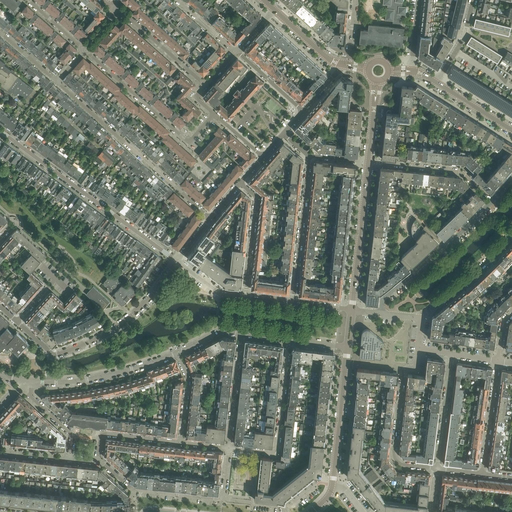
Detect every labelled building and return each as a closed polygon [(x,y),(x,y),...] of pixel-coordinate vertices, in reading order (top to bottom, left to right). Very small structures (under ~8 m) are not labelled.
[(16,8),(18,6),(21,3),(17,0),(0,0),(10,8),(8,11),(13,16),(15,14),(14,13),(15,11),(14,10),(16,8)] [(35,0),(82,41),(87,35),(88,34),(82,29),(49,0),(35,0)] [(74,10),(80,15),(81,14),(66,0),(62,0),(61,2),(63,4),(65,3),(73,11),(74,10)] [(89,8),(92,11),(99,3),(95,0),(89,8)] [(130,7),(135,11),(141,4),(136,0),(130,7)] [(170,0),(164,0),(161,4),(156,9),(160,12),(161,10),(159,9),(163,6),(164,7),(170,0)] [(174,3),(170,0),(164,7),(161,10),(163,11),(166,8),(168,10),(174,3)] [(196,0),(191,6),(194,9),(200,3),(202,0),(199,0),(198,1),(196,0)] [(203,6),(198,12),(201,15),(207,9),(209,7),(212,3),(209,0),(204,6),(203,6)] [(246,1),(244,0),(240,0),(234,7),(238,10),(246,1)] [(303,2),(300,0),(297,0),(290,8),(294,11),(302,2),(303,2)] [(331,0),(337,5),(338,5),(337,9),(347,10),(348,0),(331,0)] [(394,45),(402,46),(403,39),(406,40),(406,36),(403,35),(404,28),(400,27),(400,24),(401,14),(405,15),(406,7),(402,6),(402,3),(403,3),(403,0),(383,0),(383,5),(387,5),(387,9),(386,9),(385,20),(393,21),(392,27),(391,27),(391,26),(390,26),(390,27),(386,26),(382,26),(382,25),(382,26),(378,25),(377,25),(373,25),(373,24),(368,24),(368,30),(361,30),(359,43),(367,44),(367,42),(375,43),(376,43),(384,44),(385,44),(393,45),(394,45)] [(238,10),(242,14),(251,5),(246,1),(238,10)] [(297,14),(298,15),(306,6),(302,2),(294,11),(297,14)] [(99,3),(92,11),(96,14),(103,7),(99,3)] [(174,3),(168,10),(166,11),(168,13),(169,11),(171,13),(171,12),(177,6),(174,3)] [(194,9),(198,12),(203,6),(200,3),(194,9)] [(137,17),(143,10),(139,7),(141,4),(135,11),(133,13),(137,17)] [(242,14),(246,18),(255,9),(251,5),(242,14)] [(66,40),(27,6),(21,13),(60,47),(66,40)] [(172,16),(173,17),(180,9),(177,6),(171,12),(173,14),(172,16)] [(299,16),(302,19),(310,10),(306,6),(298,15),(299,16)] [(103,7),(96,14),(97,15),(95,17),(100,21),(104,16),(104,15),(99,11),(103,7)] [(201,15),(205,18),(213,9),(212,8),(209,11),(207,9),(201,15)] [(180,9),(173,17),(175,18),(176,17),(177,18),(183,12),(180,9)] [(213,9),(205,18),(208,22),(214,15),(215,14),(217,12),(213,9)] [(255,9),(246,18),(250,22),(259,13),(255,9)] [(143,10),(137,17),(141,21),(147,14),(143,10)] [(306,22),(314,14),(310,10),(302,19),(306,21),(306,22)] [(178,21),(179,23),(186,15),(183,12),(177,18),(179,20),(178,21)] [(15,18),(22,24),(24,22),(18,17),(20,15),(18,13),(16,16),(17,16),(15,18)] [(237,25),(241,30),(246,34),(261,17),(261,15),(259,13),(250,22),(248,24),(248,23),(247,24),(246,24),(241,20),(237,25)] [(141,21),(146,25),(152,18),(147,14),(141,21)] [(214,15),(208,22),(211,24),(217,16),(215,14),(214,15)] [(314,14),(306,22),(307,23),(311,26),(318,18),(319,17),(314,14)] [(186,15),(179,23),(177,25),(178,27),(182,22),(184,24),(189,17),(186,15)] [(6,21),(4,20),(0,24),(0,25),(3,28),(8,23),(11,19),(9,17),(6,21)] [(90,23),(95,27),(100,21),(95,17),(90,23)] [(189,17),(184,24),(185,25),(183,28),(181,26),(179,29),(182,32),(185,28),(192,20),(189,17)] [(214,27),(215,28),(223,19),(222,18),(221,19),(219,17),(212,25),(214,27)] [(152,18),(146,25),(150,28),(156,21),(152,18)] [(318,18),(311,26),(314,29),(314,30),(324,20),(322,18),(321,20),(318,18)] [(215,28),(219,32),(226,24),(224,22),(225,21),(223,19),(215,28)] [(3,28),(7,32),(13,24),(15,23),(16,21),(14,20),(10,25),(8,23),(3,28)] [(190,29),(195,23),(192,20),(185,28),(186,29),(188,27),(190,29)] [(324,20),(314,30),(315,31),(315,30),(319,33),(326,25),(324,23),(325,21),(324,20)] [(7,32),(11,35),(16,30),(13,28),(18,22),(16,21),(15,23),(13,24),(7,32)] [(150,28),(154,32),(160,25),(156,21),(150,28)] [(340,31),(345,32),(346,22),(338,21),(338,23),(340,23),(339,31),(340,31)] [(119,28),(121,33),(122,34),(129,26),(125,22),(119,28)] [(255,38),(255,39),(260,43),(261,41),(265,44),(269,40),(265,37),(274,27),(269,22),(261,31),(262,31),(255,39),(255,38)] [(95,27),(90,23),(85,29),(89,33),(95,27)] [(190,32),(191,33),(198,25),(195,23),(190,29),(191,30),(190,32)] [(219,32),(223,35),(231,26),(229,24),(228,25),(226,24),(219,32)] [(110,31),(117,38),(121,33),(119,28),(115,25),(112,29),(110,31)] [(154,32),(158,36),(164,29),(160,25),(154,32)] [(194,33),(195,34),(201,28),(198,25),(191,33),(188,37),(191,40),(194,36),(192,35),(194,33)] [(329,27),(326,25),(319,33),(322,36),(323,37),(332,27),(330,26),(329,27)] [(16,30),(11,35),(15,38),(24,28),(22,26),(18,31),(16,30)] [(129,26),(122,34),(127,37),(133,30),(129,26)] [(231,26),(223,35),(226,38),(233,30),(231,28),(232,27),(231,26)] [(265,37),(269,40),(273,44),(282,34),(274,27),(265,37)] [(333,29),(332,27),(323,37),(323,38),(324,38),(327,41),(335,33),(332,30),(333,29)] [(15,38),(19,42),(27,32),(24,28),(15,38)] [(195,34),(194,36),(191,40),(194,42),(195,44),(197,41),(195,40),(198,37),(198,38),(201,35),(202,36),(205,32),(201,28),(195,34)] [(158,36),(162,40),(169,33),(164,29),(158,36)] [(127,37),(131,41),(138,34),(133,30),(127,37)] [(231,42),(235,35),(237,32),(236,30),(235,31),(233,30),(226,38),(229,41),(231,42)] [(236,36),(241,40),(246,34),(241,30),(236,36)] [(19,42),(23,45),(27,40),(25,38),(30,33),(28,31),(27,32),(19,42)] [(117,38),(110,31),(104,38),(111,44),(117,38)] [(162,40),(167,43),(173,36),(169,33),(162,40)] [(204,37),(210,43),(214,39),(207,33),(204,37)] [(340,33),(335,33),(327,41),(328,42),(328,43),(339,44),(340,33)] [(138,34),(131,41),(135,45),(142,37),(138,34)] [(273,44),(281,51),(290,41),(282,34),(273,44)] [(183,37),(194,47),(196,45),(184,35),(183,37)] [(241,40),(236,36),(235,35),(231,42),(232,43),(234,45),(236,45),(241,40)] [(167,43),(171,47),(177,40),(173,36),(167,43)] [(430,37),(420,36),(418,56),(437,68),(453,43),(445,38),(444,37),(441,42),(443,43),(435,57),(427,52),(429,41),(430,41),(430,37)] [(476,39),(471,36),(467,44),(471,47),(476,39)] [(142,37),(135,45),(137,47),(134,51),(132,54),(138,59),(141,56),(136,52),(139,48),(139,49),(146,41),(142,37)] [(111,44),(104,38),(100,42),(106,48),(108,45),(110,46),(111,44)] [(28,39),(27,40),(23,45),(26,48),(32,41),(31,40),(30,41),(28,39)] [(215,48),(214,49),(216,51),(221,45),(214,39),(210,43),(215,48)] [(255,39),(249,45),(254,49),(255,48),(260,43),(255,39)] [(480,42),(476,39),(471,47),(475,49),(480,42)] [(177,40),(171,47),(175,51),(181,44),(177,40)] [(1,51),(2,52),(9,45),(5,41),(0,47),(2,49),(1,51)] [(34,43),(32,41),(26,48),(30,51),(35,45),(33,44),(34,43)] [(146,41),(139,49),(144,52),(150,45),(146,41)] [(299,49),(290,41),(281,51),(290,59),(299,49)] [(484,45),(480,42),(475,49),(480,52),(484,45)] [(35,46),(35,45),(30,51),(33,55),(42,45),(40,43),(38,46),(36,46),(35,45),(35,46)] [(66,48),(67,48),(74,54),(75,52),(77,50),(70,43),(66,48)] [(172,121),(180,128),(186,122),(142,83),(99,44),(93,51),(101,58),(105,61),(120,75),(121,75),(135,88),(138,91),(149,101),(153,104),(169,118),(172,121)] [(186,47),(181,44),(175,51),(179,55),(186,47)] [(9,45),(2,52),(0,55),(0,56),(1,57),(6,52),(8,54),(13,48),(9,45)] [(33,55),(37,58),(40,54),(42,52),(40,50),(44,46),(42,45),(33,55)] [(150,45),(144,52),(148,56),(154,49),(150,45)] [(221,45),(216,51),(221,56),(226,51),(226,50),(221,45)] [(245,52),(248,55),(254,49),(249,45),(244,51),(245,52)] [(489,47),(484,45),(480,52),(484,55),(489,47)] [(186,47),(179,55),(184,59),(190,51),(186,47)] [(493,50),(489,47),(484,55),(488,58),(493,50)] [(13,48),(8,54),(6,56),(9,58),(6,61),(7,63),(11,58),(17,51),(13,48)] [(63,53),(69,59),(72,56),(74,54),(67,48),(63,53)] [(254,49),(248,55),(252,59),(259,51),(255,48),(254,49)] [(148,56),(152,60),(159,52),(154,49),(148,56)] [(214,49),(211,53),(218,59),(221,56),(216,51),(214,49)] [(290,59),(298,66),(307,56),(299,49),(290,59)] [(497,53),(493,50),(488,58),(493,60),(497,53)] [(9,64),(11,65),(20,54),(17,51),(11,58),(13,59),(11,61),(12,61),(9,64)] [(252,59),(256,62),(263,55),(259,51),(252,59)] [(159,52),(152,60),(156,63),(163,56),(159,52)] [(511,54),(507,52),(502,61),(506,64),(511,54)] [(69,59),(63,53),(58,58),(65,64),(69,59)] [(211,53),(207,56),(215,63),(218,59),(211,53)] [(502,56),(497,53),(493,60),(497,63),(502,56)] [(20,54),(11,65),(15,69),(15,68),(13,66),(17,62),(19,64),(24,58),(20,54)] [(46,55),(41,61),(45,65),(50,59),(47,56),(46,55)] [(204,60),(212,67),(215,63),(207,56),(206,55),(202,58),(204,60)] [(256,62),(260,66),(267,58),(263,55),(256,62)] [(167,60),(163,56),(156,63),(160,67),(167,60)] [(315,64),(307,56),(298,66),(306,73),(315,64)] [(28,61),(24,58),(19,64),(20,65),(16,70),(18,72),(20,69),(28,61)] [(83,58),(79,63),(82,65),(81,67),(84,70),(85,68),(86,68),(90,64),(83,58)] [(260,66),(264,69),(270,61),(267,58),(260,66)] [(45,65),(49,68),(54,62),(50,59),(45,65)] [(191,64),(198,71),(203,65),(201,63),(201,64),(196,59),(191,64)] [(216,82),(217,82),(224,89),(234,78),(239,82),(250,70),(238,59),(237,59),(216,82)] [(167,60),(160,67),(165,71),(171,63),(167,60)] [(201,63),(203,65),(208,70),(212,67),(204,60),(201,63)] [(28,61),(20,69),(22,71),(24,69),(26,70),(27,69),(31,64),(28,61)] [(264,69),(267,72),(274,65),(270,61),(264,69)] [(54,62),(49,68),(52,71),(57,65),(54,63),(55,62),(54,62)] [(90,64),(86,68),(90,72),(92,74),(96,77),(101,71),(91,62),(90,64)] [(59,63),(57,65),(52,71),(56,74),(61,68),(63,66),(59,63)] [(82,65),(79,63),(74,69),(80,74),(84,70),(81,67),(82,65)] [(171,63),(165,71),(169,75),(176,67),(171,63),(171,64),(171,63)] [(35,67),(31,64),(27,69),(25,72),(29,75),(29,74),(35,68),(35,67)] [(315,64),(306,73),(314,81),(323,71),(315,64)] [(203,65),(198,71),(203,75),(204,75),(208,70),(203,65)] [(274,65),(267,72),(271,75),(277,69),(278,68),(274,65)] [(466,75),(453,66),(447,75),(461,83),(466,75)] [(0,67),(0,79),(3,82),(0,85),(0,86),(6,91),(8,89),(12,92),(12,91),(13,92),(14,90),(15,90),(31,102),(33,100),(28,97),(34,89),(21,80),(21,79),(17,76),(19,73),(13,68),(11,71),(10,71),(9,73),(1,67),(0,68),(0,67)] [(35,68),(29,74),(33,78),(35,76),(39,71),(35,68)] [(179,82),(185,76),(180,71),(179,71),(177,69),(165,84),(167,86),(173,79),(178,83),(179,82)] [(271,75),(275,79),(281,72),(277,69),(271,75)] [(63,80),(67,84),(71,79),(73,77),(73,76),(76,73),(72,70),(70,73),(69,73),(63,80)] [(34,84),(37,81),(43,74),(39,71),(35,76),(33,78),(32,80),(34,81),(32,83),(34,84)] [(96,77),(102,82),(105,79),(103,78),(105,75),(101,71),(96,77)] [(309,87),(313,90),(327,75),(323,71),(314,81),(309,87)] [(281,72),(275,79),(276,80),(276,81),(278,84),(285,76),(281,72)] [(43,74),(37,81),(39,83),(36,86),(38,88),(40,85),(46,78),(43,74)] [(220,102),(215,108),(229,120),(235,114),(234,113),(244,102),(245,102),(247,99),(248,99),(247,98),(258,87),(258,88),(264,82),(256,74),(255,74),(252,78),(251,78),(247,82),(248,83),(243,88),(242,87),(240,90),(237,88),(233,93),(235,95),(234,95),(235,96),(232,98),(233,99),(228,105),(228,104),(225,107),(220,102)] [(102,82),(106,86),(111,80),(105,75),(103,78),(105,79),(102,82)] [(461,83),(474,92),(479,83),(466,75),(461,83)] [(182,83),(183,84),(186,86),(191,81),(185,76),(179,82),(181,84),(182,83)] [(289,79),(285,76),(278,84),(282,87),(289,79)] [(337,108),(348,110),(348,109),(349,109),(352,81),(346,80),(342,76),(339,79),(335,84),(330,90),(334,94),(338,89),(339,89),(337,108)] [(74,77),(72,79),(67,84),(71,88),(78,81),(77,80),(74,77)] [(46,78),(40,85),(41,86),(42,87),(43,87),(44,88),(50,81),(46,78)] [(71,88),(75,91),(83,81),(80,78),(77,80),(78,81),(71,88)] [(155,81),(162,87),(164,85),(157,79),(155,81)] [(282,87),(286,90),(293,83),(289,79),(282,87)] [(111,87),(114,83),(111,80),(106,86),(109,89),(111,91),(113,89),(111,87)] [(54,84),(50,81),(44,88),(43,89),(45,91),(43,94),(44,95),(47,92),(54,84)] [(83,81),(75,91),(78,94),(87,85),(83,81)] [(186,111),(192,116),(194,114),(197,117),(197,116),(198,116),(198,115),(199,114),(200,114),(200,113),(201,112),(200,111),(200,110),(199,109),(185,97),(195,85),(191,81),(186,86),(183,84),(179,88),(182,91),(180,93),(178,91),(176,93),(172,90),(170,92),(177,98),(176,98),(182,103),(181,104),(184,107),(185,106),(188,109),(186,111)] [(203,97),(215,108),(220,102),(221,100),(218,97),(216,99),(215,98),(221,92),(224,89),(217,82),(214,85),(203,97)] [(113,89),(111,91),(115,94),(119,90),(120,88),(114,83),(111,87),(113,89)] [(286,90),(289,94),(297,86),(293,83),(286,90)] [(479,83),(474,92),(487,100),(493,91),(479,83)] [(52,93),(57,87),(54,84),(47,92),(44,95),(45,96),(48,93),(49,94),(49,93),(51,95),(52,92),(52,93)] [(78,94),(82,98),(88,91),(91,88),(87,85),(78,94)] [(415,93),(421,97),(425,90),(417,85),(417,86),(416,86),(415,86),(414,86),(413,86),(413,87),(412,87),(402,86),(401,93),(412,94),(412,93),(415,93)] [(297,86),(289,94),(293,97),(300,89),(297,86)] [(57,87),(52,93),(54,94),(53,95),(55,97),(56,96),(61,90),(57,87)] [(309,87),(305,91),(309,95),(313,90),(309,87)] [(300,89),(293,97),(297,101),(304,93),(300,89)] [(59,98),(60,100),(65,94),(61,90),(56,96),(57,96),(56,98),(58,99),(59,98)] [(127,97),(119,90),(115,94),(114,96),(118,99),(117,100),(119,101),(123,105),(129,99),(127,97)] [(328,92),(325,95),(329,99),(330,98),(331,98),(332,97),(331,97),(333,96),(332,95),(334,94),(330,90),(329,91),(328,91),(328,92)] [(421,102),(423,103),(430,93),(425,90),(421,97),(419,100),(422,101),(421,102)] [(82,98),(86,101),(92,94),(89,91),(88,91),(82,98)] [(304,93),(297,101),(301,104),(309,95),(305,91),(304,93)] [(487,100),(501,108),(506,100),(493,91),(487,100)] [(400,104),(412,105),(413,98),(412,98),(412,94),(401,93),(400,104)] [(430,93),(423,103),(428,106),(434,96),(430,93)] [(65,94),(60,100),(58,102),(62,105),(69,97),(65,94)] [(86,101),(89,104),(95,97),(96,96),(94,94),(93,95),(92,95),(93,94),(92,94),(86,101)] [(321,100),(326,105),(330,100),(329,99),(325,95),(321,100)] [(439,99),(434,96),(428,106),(432,109),(439,99)] [(69,97),(62,105),(65,109),(68,106),(73,100),(69,97)] [(95,97),(89,104),(93,107),(99,100),(96,98),(95,97)] [(131,100),(129,99),(123,105),(127,108),(129,110),(131,108),(129,106),(133,102),(131,100)] [(432,109),(437,112),(444,102),(439,99),(432,109)] [(48,100),(42,108),(45,110),(50,102),(48,100)] [(73,100),(68,106),(70,108),(65,113),(66,115),(70,110),(76,104),(73,100)] [(99,100),(93,107),(96,110),(102,103),(99,100)] [(317,104),(326,111),(329,108),(326,105),(321,100),(319,102),(317,104)] [(501,108),(511,115),(511,103),(506,100),(501,108)] [(134,112),(138,107),(133,102),(129,106),(131,108),(129,110),(133,113),(134,112)] [(448,105),(444,102),(437,112),(442,115),(448,105)] [(96,110),(100,114),(105,109),(107,107),(102,103),(96,110)] [(73,111),(75,112),(80,107),(76,104),(70,110),(72,112),(73,111)] [(314,108),(322,115),(326,111),(317,104),(316,106),(314,108)] [(399,115),(411,116),(412,105),(400,104),(399,114),(399,115)] [(453,108),(448,105),(442,115),(441,116),(446,119),(453,108)] [(140,106),(138,107),(134,112),(138,115),(140,117),(144,120),(149,114),(148,112),(140,106)] [(80,107),(75,112),(76,114),(72,119),(74,121),(83,110),(80,107)] [(348,110),(347,115),(348,116),(361,117),(361,111),(361,110),(361,109),(361,108),(360,108),(360,107),(359,107),(358,107),(357,107),(357,108),(356,108),(356,109),(356,110),(349,109),(348,109),(348,110)] [(322,115),(314,108),(312,110),(311,111),(319,119),(322,115)] [(458,111),(453,108),(446,119),(450,122),(458,111)] [(100,114),(104,117),(109,111),(107,109),(106,110),(105,109),(100,114)] [(111,109),(109,111),(104,117),(107,120),(112,115),(114,112),(111,109)] [(87,113),(83,110),(74,121),(75,123),(80,117),(82,119),(87,113)] [(192,116),(186,111),(185,110),(183,112),(184,113),(181,116),(187,121),(191,118),(192,116)] [(385,125),(397,126),(397,122),(413,124),(414,118),(411,117),(411,116),(399,115),(399,114),(394,114),(393,114),(392,114),(392,113),(392,112),(391,111),(390,110),(389,110),(388,110),(388,111),(387,111),(387,112),(387,113),(386,113),(385,125)] [(309,113),(307,115),(316,123),(319,119),(311,111),(309,113)] [(458,111),(450,122),(455,125),(462,114),(458,111)] [(0,118),(0,122),(5,126),(11,117),(9,114),(5,112),(4,114),(3,113),(0,118)] [(83,122),(84,123),(90,116),(87,113),(82,119),(84,121),(83,122)] [(149,114),(144,120),(150,125),(152,122),(151,120),(153,118),(151,116),(149,114)] [(455,125),(460,128),(467,117),(462,114),(455,125)] [(113,117),(112,115),(107,120),(111,123),(116,117),(114,115),(113,117)] [(307,115),(304,119),(314,128),(315,126),(314,125),(316,123),(307,115)] [(94,120),(90,116),(84,123),(85,123),(83,125),(84,126),(85,125),(87,127),(94,120)] [(8,129),(12,131),(17,123),(18,122),(12,117),(11,117),(5,126),(8,129)] [(111,123),(114,127),(119,122),(117,120),(118,119),(116,117),(111,123)] [(460,128),(465,131),(472,120),(467,117),(460,128)] [(150,125),(154,129),(159,123),(157,121),(153,118),(151,120),(152,122),(150,125)] [(301,123),(309,130),(311,128),(312,129),(314,128),(304,119),(303,120),(303,121),(301,123)] [(94,120),(87,127),(91,130),(98,123),(94,120)] [(114,127),(118,130),(123,123),(124,123),(120,120),(119,122),(114,127)] [(472,120),(465,131),(469,133),(476,123),(472,120)] [(123,123),(118,130),(122,133),(130,123),(128,121),(125,125),(123,123)] [(17,123),(12,131),(13,132),(18,136),(25,125),(22,123),(21,125),(18,122),(17,123)] [(122,133),(125,135),(132,127),(133,127),(131,125),(132,124),(130,122),(130,123),(122,133)] [(91,132),(94,135),(101,126),(98,123),(91,132)] [(159,123),(154,129),(158,132),(159,134),(160,134),(161,132),(160,130),(163,126),(161,125),(159,123)] [(309,130),(301,123),(299,125),(297,126),(305,133),(307,135),(309,133),(307,132),(309,130)] [(476,123),(469,133),(469,134),(474,137),(481,125),(476,123)] [(66,130),(71,134),(74,129),(70,124),(67,128),(66,130)] [(25,125),(18,136),(23,140),(30,131),(33,127),(31,125),(29,128),(25,125)] [(474,137),(478,140),(486,128),(481,125),(474,137)] [(100,135),(105,130),(101,126),(94,135),(97,138),(100,135)] [(161,132),(160,134),(164,137),(162,140),(165,143),(167,141),(169,142),(172,139),(167,134),(169,132),(163,126),(160,130),(161,132)] [(305,133),(297,126),(297,127),(294,130),(302,137),(305,133)] [(125,135),(128,138),(135,131),(136,130),(132,127),(125,135)] [(246,161),(249,163),(256,156),(230,133),(228,135),(218,127),(218,128),(217,129),(216,129),(216,130),(215,130),(214,131),(214,132),(217,135),(215,137),(221,142),(221,143),(223,140),(244,159),(243,160),(245,162),(246,161)] [(490,131),(486,128),(478,140),(483,143),(490,131)] [(71,134),(76,138),(79,133),(74,129),(71,134)] [(98,142),(99,143),(108,133),(105,130),(100,135),(102,137),(98,142)] [(128,138),(132,141),(139,133),(136,130),(135,131),(128,138)] [(490,131),(483,143),(487,146),(495,134),(490,131)] [(25,141),(30,145),(38,135),(37,133),(36,134),(33,132),(31,134),(31,133),(25,141)] [(79,133),(76,138),(77,137),(81,141),(84,137),(79,133)] [(108,133),(99,143),(98,144),(99,145),(105,139),(107,141),(112,135),(108,133)] [(139,133),(132,141),(135,144),(142,136),(139,133)] [(302,137),(309,143),(312,139),(307,135),(305,133),(302,137)] [(495,134),(487,146),(492,148),(500,137),(495,134)] [(38,135),(30,145),(36,149),(42,141),(44,138),(38,135)] [(112,135),(107,141),(105,142),(107,144),(106,146),(107,147),(115,139),(112,136),(112,135)] [(135,144),(139,147),(144,142),(142,140),(144,137),(146,139),(147,138),(144,135),(142,136),(135,144)] [(311,145),(312,146),(321,137),(319,135),(318,137),(316,135),(312,139),(309,143),(311,145)] [(221,142),(215,137),(199,155),(199,156),(202,159),(201,160),(212,170),(213,168),(204,160),(221,142)] [(321,137),(312,146),(314,148),(315,149),(323,141),(321,140),(322,138),(321,137)] [(501,145),(504,140),(500,137),(492,148),(497,151),(498,150),(501,145)] [(115,139),(107,147),(105,150),(107,151),(110,147),(112,149),(118,142),(115,139)] [(177,143),(172,139),(169,142),(167,141),(165,143),(167,145),(172,149),(177,143)] [(511,151),(511,144),(504,140),(501,145),(511,151),(511,152),(511,151)] [(44,142),(42,141),(36,149),(41,153),(46,146),(43,144),(44,142)] [(94,146),(89,141),(86,146),(86,147),(90,151),(94,146)] [(139,147),(142,150),(149,143),(147,141),(146,143),(144,142),(139,147)] [(323,141),(315,149),(316,150),(317,150),(318,152),(324,152),(326,141),(326,142),(323,141)] [(121,145),(118,142),(112,149),(114,150),(112,152),(114,154),(121,145)] [(149,143),(142,150),(145,153),(153,145),(149,142),(149,143)] [(286,156),(292,162),(303,163),(303,159),(299,156),(294,151),(293,151),(293,150),(291,149),(285,143),(284,142),(283,143),(280,146),(277,149),(286,156)] [(0,157),(1,158),(9,147),(4,143),(0,148),(0,157)] [(172,149),(177,154),(180,150),(178,149),(181,146),(177,143),(172,149)] [(154,144),(153,145),(145,153),(149,156),(154,151),(152,149),(156,145),(154,144)] [(41,153),(46,157),(52,148),(47,145),(46,146),(41,153)] [(121,145),(114,154),(116,155),(117,153),(119,155),(125,148),(121,145)] [(94,146),(90,151),(91,151),(94,153),(93,155),(94,157),(96,155),(96,154),(99,150),(94,146)] [(180,150),(177,154),(181,157),(186,151),(181,146),(178,149),(180,150)] [(14,150),(9,147),(1,158),(3,159),(3,158),(7,161),(14,150)] [(46,157),(51,160),(58,151),(53,147),(52,148),(46,157)] [(149,156),(152,159),(161,150),(157,147),(156,149),(158,150),(156,152),(154,151),(149,156)] [(119,158),(121,160),(128,151),(125,148),(119,155),(118,157),(120,158),(119,158)] [(107,151),(105,150),(104,149),(98,156),(102,160),(106,164),(109,166),(115,159),(109,153),(107,151)] [(286,156),(277,149),(271,156),(279,163),(286,156)] [(20,155),(14,150),(7,161),(10,163),(11,162),(14,163),(14,162),(16,164),(18,162),(18,161),(17,159),(20,155)] [(51,160),(56,164),(64,154),(58,150),(58,151),(51,160)] [(156,163),(161,157),(164,153),(161,150),(152,159),(156,163)] [(128,151),(121,160),(124,163),(132,154),(128,151)] [(186,151),(181,157),(185,160),(185,161),(187,162),(189,160),(187,158),(190,154),(186,151)] [(394,153),(382,152),(381,159),(406,161),(407,155),(394,153)] [(465,152),(462,152),(461,164),(465,164),(470,154),(464,154),(465,152)] [(56,164),(61,168),(68,159),(66,158),(68,156),(64,153),(64,154),(56,164)] [(126,164),(128,166),(135,158),(132,154),(124,163),(125,163),(124,164),(125,165),(126,164)] [(161,157),(156,163),(159,166),(168,156),(166,154),(163,159),(161,157)] [(189,160),(187,162),(191,166),(187,171),(189,173),(195,166),(192,164),(196,160),(196,159),(190,154),(187,158),(189,160)] [(465,164),(468,167),(476,158),(475,156),(474,158),(470,154),(465,164)] [(159,166),(162,169),(167,163),(165,161),(167,159),(169,160),(171,159),(168,156),(159,166)] [(264,164),(272,171),(279,163),(271,156),(264,164)] [(15,165),(20,169),(27,160),(23,157),(18,163),(18,162),(16,164),(15,165)] [(138,161),(135,158),(128,166),(127,167),(130,170),(138,161)] [(212,165),(214,167),(221,160),(219,158),(212,165)] [(468,167),(471,171),(479,163),(477,161),(478,160),(476,158),(468,167)] [(61,168),(67,172),(73,163),(68,159),(61,168)] [(32,163),(27,160),(20,169),(21,169),(20,171),(23,172),(22,173),(19,176),(22,178),(23,176),(24,176),(28,170),(27,169),(32,164),(32,163)] [(243,160),(240,162),(239,161),(238,163),(244,168),(244,169),(249,163),(246,161),(245,162),(243,160)] [(501,164),(510,172),(511,169),(511,165),(504,160),(501,164)] [(138,161),(130,170),(134,173),(142,164),(138,161)] [(324,167),(323,170),(327,171),(328,168),(332,169),(332,171),(333,163),(314,161),(313,166),(324,167)] [(72,176),(77,169),(79,165),(78,164),(77,165),(74,162),(73,163),(67,172),(72,176)] [(291,170),(302,171),(303,163),(292,162),(291,170)] [(470,174),(473,176),(479,169),(480,169),(482,166),(481,164),(482,163),(480,162),(479,163),(471,171),(473,172),(470,174)] [(167,163),(162,169),(166,172),(172,165),(170,163),(169,165),(167,163)] [(346,172),(345,174),(354,176),(355,166),(347,165),(347,164),(344,164),(333,163),(332,171),(342,172),(343,172),(344,172),(344,171),(346,172)] [(28,170),(24,176),(28,179),(29,178),(37,167),(33,164),(29,171),(28,170)] [(142,164),(134,173),(137,176),(138,175),(145,167),(142,164)] [(172,165),(166,172),(169,174),(176,166),(173,164),(172,165)] [(264,164),(261,168),(269,175),(272,171),(264,164)] [(497,168),(506,176),(510,172),(501,164),(497,168)] [(228,175),(235,180),(236,178),(243,170),(237,165),(233,169),(232,171),(228,175)] [(169,174),(172,177),(180,169),(176,166),(169,174)] [(324,167),(313,166),(312,176),(323,177),(323,170),(324,167)] [(37,167),(29,178),(30,179),(31,178),(33,180),(41,169),(37,167)] [(141,174),(143,176),(149,170),(145,167),(138,175),(140,176),(141,174)] [(172,177),(176,180),(181,175),(179,173),(181,171),(183,172),(184,171),(181,168),(180,169),(172,177)] [(257,172),(265,179),(269,175),(261,168),(257,172)] [(379,180),(391,181),(391,177),(392,178),(393,175),(392,175),(393,170),(381,168),(381,169),(380,169),(380,173),(380,175),(379,180)] [(497,168),(493,173),(502,181),(506,176),(497,168)] [(77,169),(72,176),(77,180),(81,175),(82,173),(77,169)] [(479,169),(473,176),(490,193),(492,193),(494,189),(485,182),(486,181),(476,173),(480,169),(479,169)] [(36,183),(37,184),(45,173),(42,170),(34,181),(36,182),(36,183)] [(141,182),(140,184),(141,185),(152,173),(149,170),(143,176),(145,178),(141,182)] [(290,177),(301,178),(302,171),(291,170),(290,177)] [(181,175),(176,180),(179,184),(186,177),(188,174),(186,172),(183,176),(181,175)] [(254,175),(262,183),(265,179),(257,172),(254,175)] [(45,173),(37,184),(35,186),(38,188),(40,185),(42,186),(50,176),(45,173)] [(79,181),(83,184),(91,174),(89,173),(88,174),(86,173),(79,181)] [(141,185),(143,186),(148,181),(150,182),(155,176),(152,173),(141,185)] [(489,177),(498,185),(502,181),(493,173),(489,177)] [(91,174),(83,184),(88,188),(93,182),(95,179),(92,177),(93,175),(91,174)] [(228,181),(231,183),(233,182),(235,180),(228,175),(224,180),(227,183),(228,181)] [(251,179),(259,186),(262,183),(254,175),(251,179)] [(150,185),(152,187),(159,179),(155,176),(150,182),(148,184),(150,186),(150,185)] [(311,186),(321,187),(322,185),(324,185),(325,180),(322,180),(323,177),(312,176),(311,186)] [(42,188),(45,191),(46,190),(54,179),(50,177),(42,187),(42,188)] [(486,181),(485,182),(494,189),(498,185),(489,177),(486,181)] [(48,190),(51,192),(53,190),(52,190),(58,182),(54,179),(46,190),(48,191),(48,190)] [(159,179),(152,187),(155,190),(162,182),(159,179)] [(248,184),(256,190),(259,186),(251,179),(248,182),(248,184)] [(459,181),(458,187),(461,190),(459,192),(460,193),(462,191),(468,185),(461,179),(459,181)] [(181,185),(186,190),(189,187),(187,185),(189,183),(185,180),(181,185)] [(227,183),(224,180),(220,185),(226,190),(228,188),(231,183),(228,181),(227,183)] [(378,187),(378,191),(390,192),(390,188),(391,189),(392,184),(391,184),(391,181),(379,180),(379,183),(378,187)] [(155,190),(159,193),(166,185),(162,182),(155,190)] [(53,190),(51,192),(47,198),(48,199),(51,195),(54,197),(55,195),(56,194),(62,186),(59,183),(58,183),(53,190)] [(101,186),(102,185),(100,183),(99,185),(96,184),(92,190),(96,193),(99,189),(101,186)] [(101,186),(99,189),(100,190),(97,194),(101,197),(106,190),(108,187),(103,183),(102,185),(101,186)] [(188,192),(190,194),(195,188),(191,185),(189,183),(187,185),(189,187),(186,190),(188,192)] [(161,197),(169,188),(166,185),(159,193),(155,197),(156,198),(157,197),(158,198),(160,195),(161,197)] [(220,191),(223,194),(224,192),(226,190),(220,185),(215,190),(218,193),(220,191)] [(56,196),(55,195),(54,197),(52,199),(54,201),(58,197),(59,196),(61,198),(67,189),(63,186),(56,196)] [(106,190),(101,197),(105,200),(106,200),(112,191),(114,189),(109,186),(108,187),(106,190)] [(259,186),(256,190),(260,194),(261,195),(262,193),(267,194),(259,186)] [(169,188),(161,197),(164,200),(165,199),(173,191),(169,188)] [(195,188),(190,194),(192,196),(194,197),(197,194),(199,196),(201,194),(201,193),(199,192),(195,188)] [(67,189),(61,198),(63,200),(63,201),(60,206),(62,207),(66,203),(65,202),(72,193),(67,189)] [(212,194),(218,200),(219,198),(219,197),(223,194),(220,191),(218,193),(215,190),(212,194)] [(112,191),(106,200),(110,204),(117,195),(112,191)] [(236,196),(241,199),(245,194),(242,191),(242,192),(240,192),(236,196)] [(377,198),(377,201),(389,203),(389,200),(394,200),(394,195),(391,195),(389,195),(390,192),(378,191),(378,194),(377,194),(377,198)] [(67,208),(69,210),(78,198),(75,195),(72,193),(66,202),(69,205),(67,208)] [(169,198),(173,202),(174,200),(176,202),(180,198),(174,193),(169,198)] [(470,196),(480,205),(484,201),(475,193),(473,195),(472,194),(470,196)] [(119,202),(124,195),(122,194),(121,196),(118,194),(117,195),(110,204),(115,207),(118,202),(119,202)] [(197,194),(194,197),(200,203),(201,202),(205,197),(201,194),(199,196),(197,194)] [(210,201),(214,204),(216,202),(218,200),(212,194),(208,199),(206,201),(209,203),(210,201)] [(238,203),(240,205),(241,203),(251,204),(251,199),(245,194),(241,199),(238,203)] [(115,208),(120,211),(126,202),(129,199),(124,195),(119,202),(115,208)] [(231,202),(235,206),(238,203),(241,199),(236,196),(231,202)] [(480,205),(470,196),(469,197),(471,199),(468,202),(476,209),(480,205)] [(78,208),(83,201),(79,198),(72,207),(69,212),(71,213),(76,206),(78,208)] [(182,200),(180,198),(176,202),(174,200),(173,202),(174,204),(174,203),(179,207),(184,201),(182,199),(182,200)] [(79,215),(87,204),(83,201),(78,208),(76,210),(72,216),(74,217),(77,213),(79,215)] [(184,208),(187,204),(186,203),(184,201),(179,207),(182,210),(182,211),(184,212),(186,210),(184,208)] [(209,203),(206,201),(203,205),(209,209),(214,204),(210,201),(209,203)] [(376,209),(376,212),(387,214),(388,211),(389,211),(389,206),(388,206),(389,203),(377,201),(376,205),(376,209)] [(126,202),(120,211),(123,213),(128,207),(129,207),(130,205),(126,202)] [(225,210),(230,215),(232,213),(232,209),(235,206),(231,202),(225,210)] [(463,204),(472,213),(476,209),(468,202),(466,204),(464,202),(463,204)] [(87,204),(79,215),(77,217),(79,218),(80,217),(82,218),(82,217),(83,217),(90,206),(87,204)] [(186,210),(184,212),(188,216),(192,211),(194,210),(187,204),(184,208),(186,210)] [(463,207),(461,209),(468,217),(472,213),(463,204),(461,205),(463,207)] [(130,205),(129,207),(124,214),(128,217),(134,208),(130,205)] [(83,217),(86,219),(94,209),(90,206),(83,217)] [(129,217),(133,220),(140,211),(136,207),(134,210),(129,217)] [(94,209),(86,219),(86,220),(89,222),(97,211),(94,209)] [(468,217),(461,209),(460,209),(448,221),(456,229),(456,228),(467,217),(468,217)] [(230,215),(225,210),(221,214),(230,221),(233,217),(230,215)] [(96,221),(101,214),(97,211),(89,222),(88,224),(90,225),(94,220),(96,221)] [(140,211),(133,220),(137,223),(140,218),(141,219),(145,213),(143,212),(142,213),(140,211)] [(0,223),(3,226),(8,220),(0,212),(0,223)] [(138,224),(142,227),(147,219),(145,217),(147,214),(146,213),(146,214),(145,214),(138,224)] [(101,214),(96,221),(94,223),(91,227),(93,228),(97,222),(99,224),(105,217),(101,214)] [(147,219),(142,227),(145,230),(151,222),(149,221),(153,215),(151,214),(147,219)] [(192,218),(191,220),(194,223),(195,221),(198,223),(202,219),(195,214),(192,218)] [(218,217),(226,224),(230,221),(221,214),(218,217)] [(100,231),(108,220),(105,217),(96,230),(99,233),(100,231)] [(218,217),(215,221),(223,228),(226,224),(218,217)] [(404,264),(409,269),(411,267),(412,268),(438,242),(439,241),(440,241),(425,225),(424,227),(416,218),(416,219),(414,222),(413,221),(413,222),(412,223),(412,224),(411,226),(411,227),(411,228),(411,229),(411,230),(411,232),(411,233),(412,234),(412,235),(413,236),(413,237),(414,238),(414,239),(415,239),(415,238),(416,240),(418,241),(401,257),(402,257),(401,259),(400,259),(404,264)] [(112,222),(108,220),(100,231),(102,233),(105,228),(106,230),(112,222)] [(146,230),(150,233),(156,225),(156,226),(158,223),(156,221),(156,222),(153,220),(152,222),(146,230)] [(188,222),(187,224),(194,229),(198,223),(195,221),(194,223),(191,220),(189,223),(188,222)] [(215,221),(212,225),(220,232),(223,228),(215,221)] [(456,229),(448,221),(436,233),(442,239),(444,241),(444,240),(444,239),(455,228),(456,229)] [(112,222),(106,230),(101,236),(103,238),(105,235),(106,236),(115,224),(112,222)] [(156,225),(150,233),(155,237),(163,225),(161,223),(160,224),(158,223),(156,226),(156,225)] [(115,224),(106,236),(105,239),(106,240),(108,237),(110,239),(112,235),(113,234),(118,227),(115,224)] [(186,226),(183,231),(186,233),(187,231),(190,234),(194,229),(187,224),(186,225),(186,226)] [(164,232),(165,231),(168,227),(164,225),(163,225),(155,237),(158,239),(164,231),(164,232)] [(209,229),(217,236),(220,232),(212,225),(209,229)] [(47,255),(20,231),(17,228),(12,234),(41,261),(47,255)] [(113,236),(112,235),(110,239),(109,240),(111,241),(114,238),(116,240),(123,230),(119,228),(113,236)] [(210,236),(215,240),(217,236),(209,229),(206,233),(210,236)] [(127,233),(123,230),(116,240),(119,242),(115,247),(113,250),(115,252),(121,244),(124,239),(123,238),(127,233)] [(165,231),(164,232),(159,240),(168,246),(170,246),(170,244),(169,244),(171,236),(172,233),(171,233),(170,235),(169,234),(165,231)] [(180,233),(179,234),(186,239),(190,234),(187,231),(186,233),(183,231),(181,233),(180,233)] [(189,256),(189,257),(189,258),(191,259),(190,260),(193,263),(194,262),(197,264),(198,265),(206,254),(205,253),(214,240),(215,240),(206,233),(204,236),(203,237),(199,242),(199,243),(189,256)] [(8,238),(16,245),(19,248),(20,247),(17,244),(19,242),(12,234),(8,238)] [(124,239),(121,244),(125,247),(132,237),(129,234),(125,239),(124,239)] [(176,239),(175,241),(178,243),(180,242),(183,244),(186,239),(179,234),(178,236),(179,237),(177,239),(176,239)] [(136,240),(132,237),(125,247),(125,248),(127,250),(128,249),(129,248),(130,250),(133,245),(132,245),(136,240)] [(4,242),(12,249),(16,245),(8,238),(4,242)] [(133,245),(130,250),(126,255),(128,256),(130,253),(130,254),(134,249),(135,250),(140,243),(137,240),(137,241),(133,245)] [(175,241),(172,245),(178,250),(179,249),(183,244),(180,242),(178,243),(175,241)] [(1,246),(8,253),(12,249),(4,242),(1,246)] [(144,246),(140,243),(135,250),(129,259),(130,260),(133,257),(135,255),(136,256),(144,246)] [(0,246),(0,252),(5,257),(8,253),(1,246),(0,246)] [(135,258),(139,260),(148,248),(144,246),(136,256),(135,258)] [(138,266),(140,267),(141,265),(143,262),(146,258),(152,251),(148,248),(139,260),(136,264),(138,266)] [(206,254),(198,265),(203,268),(202,269),(202,270),(222,284),(222,286),(241,288),(241,285),(245,251),(234,249),(231,274),(230,274),(210,259),(211,258),(208,256),(206,254)] [(501,255),(509,264),(511,261),(511,259),(505,251),(504,251),(503,253),(501,255)] [(151,256),(158,261),(161,258),(154,253),(151,256)] [(21,265),(30,273),(31,273),(40,262),(31,254),(21,265)] [(497,259),(505,268),(509,264),(501,255),(498,258),(497,259)] [(148,260),(155,265),(158,261),(151,256),(148,260)] [(143,262),(153,269),(155,265),(148,260),(146,258),(143,262)] [(493,263),(501,272),(505,268),(497,259),(494,262),(494,261),(493,263)] [(398,261),(396,263),(405,274),(410,271),(409,269),(404,264),(402,266),(398,261)] [(141,265),(150,272),(153,269),(143,262),(141,265)] [(396,271),(401,278),(405,274),(396,263),(394,265),(397,270),(396,271)] [(501,272),(493,263),(490,266),(490,265),(489,267),(497,276),(501,272)] [(142,269),(140,271),(147,276),(150,272),(141,265),(140,267),(139,267),(142,269)] [(368,278),(374,279),(377,279),(378,268),(370,267),(368,278)] [(486,269),(485,271),(493,280),(497,276),(489,267),(487,269),(486,269)] [(135,273),(145,280),(147,276),(140,271),(138,269),(135,273)] [(388,280),(381,286),(385,291),(393,285),(401,278),(396,271),(387,278),(388,280)] [(493,280),(485,271),(481,275),(489,284),(493,280)] [(285,281),(290,281),(291,274),(291,273),(291,272),(283,272),(283,275),(285,275),(285,281)] [(31,273),(30,273),(27,277),(31,280),(30,281),(30,282),(32,284),(37,278),(31,273)] [(135,273),(133,276),(142,283),(145,280),(135,273)] [(121,302),(124,306),(137,292),(128,283),(125,286),(120,281),(121,280),(115,275),(114,276),(111,274),(102,284),(108,289),(107,290),(108,291),(109,290),(113,294),(116,296),(115,297),(118,300),(117,301),(120,303),(121,302)] [(477,278),(485,287),(489,284),(481,275),(478,277),(477,278)] [(142,283),(133,276),(132,278),(129,281),(132,284),(133,283),(139,287),(142,283)] [(37,278),(32,284),(39,290),(43,285),(43,284),(37,278)] [(473,282),(481,291),(485,287),(477,278),(474,281),(473,282)] [(268,280),(263,279),(261,291),(262,291),(265,291),(266,291),(268,292),(270,292),(271,292),(273,292),(274,292),(275,292),(278,293),(279,282),(274,281),(268,280)] [(39,290),(32,284),(30,282),(28,284),(28,283),(26,285),(27,285),(36,294),(39,290)] [(481,291),(473,282),(470,284),(469,286),(477,295),(481,291)] [(23,289),(32,297),(36,294),(27,285),(25,288),(24,287),(23,289)] [(335,288),(334,301),(334,300),(339,301),(340,300),(342,288),(342,285),(335,285),(335,288)] [(87,293),(105,309),(111,302),(93,286),(87,293)] [(373,289),(367,288),(367,293),(379,295),(380,294),(381,295),(385,291),(381,286),(377,289),(373,289)] [(465,289),(473,298),(477,295),(469,286),(466,288),(465,289)] [(0,298),(2,300),(10,291),(9,289),(9,290),(6,288),(0,294),(0,298)] [(22,295),(29,301),(32,297),(23,289),(21,292),(21,291),(19,293),(22,295)] [(473,298),(465,289),(464,290),(465,290),(462,292),(461,293),(469,302),(473,298)] [(10,291),(2,300),(6,304),(14,295),(14,294),(13,293),(12,293),(10,291)] [(48,295),(57,303),(60,299),(52,292),(50,292),(48,295)] [(72,295),(80,303),(83,299),(75,292),(72,295)] [(379,295),(367,293),(365,304),(377,305),(379,295)] [(457,296),(465,305),(469,302),(461,293),(459,294),(459,295),(457,296)] [(504,295),(502,296),(511,305),(511,304),(511,299),(507,294),(505,296),(504,295)] [(6,304),(9,307),(17,298),(18,298),(17,296),(16,297),(14,295),(6,304)] [(19,300),(25,305),(29,301),(22,295),(19,300)] [(45,298),(54,306),(56,303),(57,303),(48,295),(45,298)] [(80,303),(72,295),(68,299),(77,307),(80,303)] [(453,300),(461,309),(465,305),(457,296),(454,299),(453,300)] [(500,301),(507,309),(511,305),(502,296),(501,298),(502,299),(500,301)] [(17,298),(9,307),(16,313),(18,313),(25,305),(19,300),(17,298)] [(54,306),(45,298),(42,302),(50,310),(54,306)] [(61,307),(58,311),(59,312),(60,313),(63,309),(66,312),(70,308),(65,302),(64,303),(60,299),(57,303),(56,303),(61,307)] [(77,307),(68,299),(65,302),(70,308),(74,310),(77,307)] [(449,303),(457,312),(457,313),(461,309),(453,300),(451,302),(449,303)] [(507,309),(500,301),(498,303),(497,302),(495,304),(504,312),(507,309)] [(50,310),(42,302),(38,306),(47,314),(50,310)] [(444,307),(452,316),(457,312),(449,303),(448,304),(444,307)] [(493,308),(500,316),(504,312),(495,304),(494,305),(495,306),(493,308)] [(35,309),(44,318),(47,314),(38,306),(35,309)] [(452,316),(444,307),(440,311),(447,318),(449,319),(452,316)] [(487,314),(498,319),(500,316),(493,308),(492,307),(488,311),(489,311),(487,314)] [(35,309),(31,313),(40,321),(44,318),(35,309)] [(91,314),(97,325),(102,322),(96,312),(95,311),(91,314)] [(440,311),(435,315),(437,317),(444,318),(445,320),(447,318),(440,311)] [(40,321),(31,313),(28,317),(37,325),(40,321)] [(0,332),(1,333),(4,328),(9,323),(2,316),(0,314),(0,332)] [(97,325),(91,314),(86,316),(92,328),(97,325)] [(498,319),(487,314),(486,316),(485,316),(485,321),(490,322),(496,323),(497,320),(498,319)] [(431,321),(443,323),(443,321),(445,320),(444,318),(437,317),(435,315),(432,317),(431,321)] [(86,316),(82,319),(87,330),(92,328),(86,316)] [(25,322),(37,333),(41,328),(37,325),(28,317),(25,320),(25,322)] [(82,318),(77,321),(83,332),(87,330),(82,319),(82,318)] [(72,323),(77,335),(83,332),(77,321),(72,323)] [(488,329),(491,329),(496,330),(497,323),(496,323),(490,322),(488,329)] [(77,335),(72,323),(68,325),(73,337),(77,335)] [(41,336),(47,330),(49,327),(46,324),(41,329),(41,328),(37,333),(41,336)] [(63,327),(67,339),(73,337),(68,325),(63,327)] [(58,329),(62,341),(67,339),(63,327),(58,329)] [(0,350),(1,350),(4,352),(5,351),(6,352),(7,352),(8,352),(9,352),(10,351),(11,352),(14,349),(17,352),(18,353),(28,344),(28,343),(20,335),(19,334),(17,332),(16,334),(14,335),(7,328),(1,334),(0,334),(0,350)] [(55,335),(57,342),(62,341),(58,329),(58,328),(53,330),(55,335)] [(361,343),(363,343),(362,345),(363,345),(362,347),(361,356),(372,358),(372,359),(381,360),(382,349),(380,349),(380,345),(382,345),(382,340),(373,332),(372,333),(370,330),(369,330),(368,329),(367,329),(366,329),(365,330),(364,330),(363,332),(362,333),(361,339),(361,338),(361,343)] [(47,330),(41,336),(46,341),(51,335),(47,330)] [(442,334),(430,332),(430,338),(448,341),(449,335),(442,334)] [(57,342),(55,335),(53,336),(51,335),(46,341),(53,347),(57,342)] [(227,352),(226,353),(234,353),(235,341),(235,340),(222,338),(220,339),(225,349),(227,352)] [(215,342),(220,350),(223,349),(223,350),(225,349),(220,339),(215,342)] [(254,358),(256,342),(247,341),(245,342),(244,357),(249,358),(254,358)] [(215,342),(210,344),(216,354),(217,353),(217,352),(220,350),(215,342)] [(273,345),(262,343),(256,342),(254,358),(260,359),(260,355),(271,356),(273,345)] [(210,344),(205,347),(210,356),(211,357),(216,354),(210,344)] [(273,345),(271,356),(277,357),(276,362),(281,362),(283,347),(282,346),(273,345)] [(201,350),(205,358),(206,360),(207,361),(207,360),(208,360),(209,359),(211,358),(210,356),(205,347),(201,350)] [(291,362),(297,363),(298,360),(300,361),(301,349),(294,348),(293,349),(291,362)] [(196,352),(200,361),(205,358),(201,350),(196,352)] [(200,361),(196,352),(191,354),(194,363),(200,361)] [(187,363),(192,374),(194,373),(198,373),(196,368),(193,370),(191,365),(194,363),(191,354),(190,354),(185,357),(187,363)] [(249,358),(244,357),(243,366),(250,367),(251,364),(249,363),(249,358)] [(425,376),(425,378),(431,379),(432,370),(433,359),(427,358),(426,365),(426,367),(426,369),(425,376)] [(170,363),(174,373),(178,371),(178,373),(180,372),(180,370),(178,367),(176,361),(170,363)] [(174,373),(170,363),(169,364),(169,363),(167,364),(167,365),(164,365),(168,376),(174,373)] [(159,367),(163,378),(168,376),(164,365),(164,366),(163,366),(162,366),(161,367),(159,367)] [(154,369),(157,380),(163,378),(159,367),(158,368),(156,368),(155,369),(154,369)] [(370,376),(379,377),(380,371),(380,370),(366,369),(358,368),(357,374),(358,374),(370,376)] [(147,373),(147,375),(150,384),(153,384),(152,382),(157,380),(154,369),(153,370),(153,369),(148,371),(149,373),(147,373)] [(407,377),(406,393),(412,394),(413,386),(414,375),(408,374),(407,377)] [(142,377),(145,387),(149,386),(149,385),(150,384),(147,375),(145,376),(143,376),(142,377)] [(145,387),(142,377),(141,377),(139,378),(138,378),(136,379),(139,389),(141,389),(145,387)] [(434,385),(442,386),(443,378),(436,377),(436,381),(435,381),(434,385)] [(131,380),(133,391),(139,389),(136,379),(134,380),(133,379),(131,380)] [(125,382),(127,391),(129,391),(130,392),(133,391),(131,380),(130,381),(129,380),(127,381),(125,382)] [(119,384),(122,394),(128,393),(127,391),(125,382),(123,383),(122,382),(120,383),(119,383),(119,384)] [(113,385),(115,394),(117,394),(118,395),(122,394),(119,384),(118,384),(116,384),(113,385)] [(110,397),(108,386),(107,386),(106,386),(104,387),(102,388),(104,398),(110,397)] [(82,391),(83,400),(92,399),(90,390),(85,391),(84,390),(83,390),(82,391)] [(69,393),(70,400),(71,400),(71,402),(77,401),(83,400),(82,391),(81,391),(80,391),(79,391),(78,392),(74,392),(72,392),(71,392),(69,393)] [(53,394),(50,394),(50,399),(54,402),(56,400),(60,399),(60,394),(59,394),(59,393),(57,394),(56,394),(55,394),(53,394)] [(60,394),(60,399),(68,399),(68,401),(70,400),(69,393),(67,393),(65,393),(64,393),(63,393),(61,393),(60,394)] [(50,399),(50,394),(42,395),(41,395),(41,396),(41,397),(41,398),(50,406),(54,402),(50,399)] [(15,400),(24,407),(28,403),(20,395),(15,400)] [(11,404),(19,411),(20,412),(24,407),(15,400),(11,404)] [(50,406),(57,413),(62,407),(60,405),(59,407),(54,402),(50,406)] [(28,403),(24,407),(30,413),(34,408),(28,403)] [(7,408),(15,415),(19,411),(11,404),(7,408)] [(57,413),(61,416),(68,408),(64,405),(62,407),(57,413)] [(3,413),(11,420),(15,415),(7,408),(3,413)] [(38,412),(34,408),(30,413),(26,417),(28,418),(29,417),(31,419),(38,412)] [(68,408),(61,416),(65,420),(66,419),(71,413),(72,412),(68,408)] [(38,412),(31,419),(34,421),(32,423),(34,424),(42,415),(38,412)] [(448,430),(449,421),(451,412),(450,412),(448,433),(444,464),(461,465),(454,465),(455,459),(445,458),(446,448),(447,439),(448,430)] [(451,412),(449,421),(459,422),(460,413),(451,412)] [(0,416),(0,417),(7,424),(11,420),(3,413),(0,416)] [(72,415),(71,413),(66,419),(67,420),(66,421),(67,422),(68,423),(69,424),(71,424),(72,425),(73,425),(74,423),(77,424),(82,426),(83,426),(84,426),(87,425),(89,425),(91,425),(96,427),(97,427),(98,427),(99,427),(103,427),(104,427),(107,427),(107,429),(108,419),(108,418),(102,417),(102,416),(97,415),(97,416),(95,416),(95,415),(89,415),(89,416),(76,414),(76,415),(73,414),(72,415)] [(42,415),(34,424),(35,425),(36,424),(39,426),(45,419),(42,415)] [(40,429),(41,431),(49,422),(45,419),(39,426),(41,428),(40,429)] [(426,429),(436,430),(437,420),(428,419),(426,429)] [(168,426),(167,431),(177,432),(178,422),(171,421),(171,426),(168,426)] [(459,422),(449,421),(448,430),(458,431),(459,422)] [(53,425),(49,422),(41,431),(43,432),(44,431),(46,433),(48,431),(53,425)] [(187,433),(196,434),(196,428),(195,428),(195,423),(188,422),(187,433)] [(376,511),(417,511),(418,506),(384,502),(377,493),(386,486),(382,481),(374,487),(373,486),(372,486),(370,484),(378,477),(372,469),(364,476),(358,469),(362,438),(372,439),(372,436),(367,436),(367,437),(365,436),(365,435),(364,435),(364,434),(366,434),(366,433),(368,433),(367,434),(372,434),(372,432),(364,431),(365,425),(364,425),(353,424),(347,476),(351,477),(369,500),(375,508),(375,511),(376,511)] [(50,434),(55,434),(64,435),(53,425),(48,431),(50,434)] [(207,430),(205,440),(224,443),(226,428),(207,426),(207,430)] [(426,429),(425,440),(435,441),(436,430),(426,429)] [(447,439),(457,441),(458,431),(448,430),(447,439)] [(255,432),(255,433),(253,446),(272,448),(274,434),(255,432)] [(313,443),(324,445),(324,444),(326,433),(314,432),(313,443)] [(243,438),(235,437),(234,443),(235,443),(236,444),(243,445),(243,438)] [(37,439),(36,448),(45,448),(45,443),(42,443),(43,440),(37,439)] [(115,450),(115,448),(116,440),(106,439),(105,449),(115,450)] [(457,441),(447,439),(446,448),(456,450),(457,441)] [(115,448),(123,449),(124,441),(116,440),(115,448)] [(424,450),(433,451),(435,441),(425,440),(424,450)] [(123,449),(131,450),(132,442),(124,441),(123,449)] [(132,442),(131,450),(139,451),(140,443),(132,442)] [(324,445),(313,443),(312,443),(310,464),(273,494),(268,493),(271,459),(272,460),(273,459),(261,457),(257,490),(258,490),(258,492),(255,492),(254,499),(277,502),(285,504),(285,499),(315,475),(321,477),(324,445)] [(456,450),(446,448),(445,458),(455,459),(456,450)] [(115,452),(115,450),(105,449),(104,455),(104,456),(108,460),(113,454),(115,452)] [(424,450),(423,456),(423,461),(432,462),(433,451),(424,450)] [(108,460),(114,465),(119,459),(113,454),(108,460)] [(379,466),(388,460),(388,458),(388,457),(379,455),(378,457),(380,457),(379,466)] [(462,455),(462,460),(461,465),(478,467),(479,462),(467,460),(465,460),(465,456),(462,455)] [(119,459),(114,465),(120,470),(126,465),(119,459)] [(381,468),(383,470),(391,464),(388,460),(379,466),(381,468)] [(391,464),(383,470),(385,472),(384,473),(385,474),(394,468),(391,464)] [(126,465),(120,470),(126,476),(131,470),(126,465)] [(126,476),(130,479),(136,472),(138,470),(134,467),(131,470),(126,476)] [(387,475),(389,478),(397,472),(394,468),(385,474),(387,476),(387,475)] [(100,469),(98,480),(98,478),(100,479),(102,481),(105,478),(106,479),(108,476),(101,470),(101,469),(100,469)] [(214,481),(220,482),(221,472),(211,471),(210,475),(215,475),(214,481)] [(397,472),(389,478),(390,479),(398,480),(398,482),(397,482),(397,485),(399,485),(399,482),(400,482),(401,472),(397,472)] [(422,483),(429,484),(431,474),(430,474),(425,473),(425,478),(425,481),(423,481),(422,483)] [(101,485),(105,488),(112,479),(108,476),(106,479),(101,485)] [(116,483),(112,479),(105,488),(109,492),(111,489),(116,483)] [(487,481),(478,479),(477,487),(486,488),(487,481)] [(487,481),(486,488),(502,490),(503,482),(487,481)] [(511,483),(503,482),(502,490),(511,491),(511,483)] [(123,489),(116,483),(111,489),(115,492),(117,495),(118,494),(123,489)] [(429,484),(422,483),(421,483),(419,495),(428,496),(429,484)] [(123,498),(124,498),(130,498),(130,497),(130,495),(129,494),(129,495),(123,489),(118,494),(123,498)] [(418,506),(427,507),(428,496),(419,495),(418,506)] [(130,498),(124,498),(124,501),(123,501),(123,511),(132,511),(133,511),(134,511),(134,510),(134,509),(134,508),(133,508),(130,508),(130,505),(131,505),(131,498),(130,498)]
